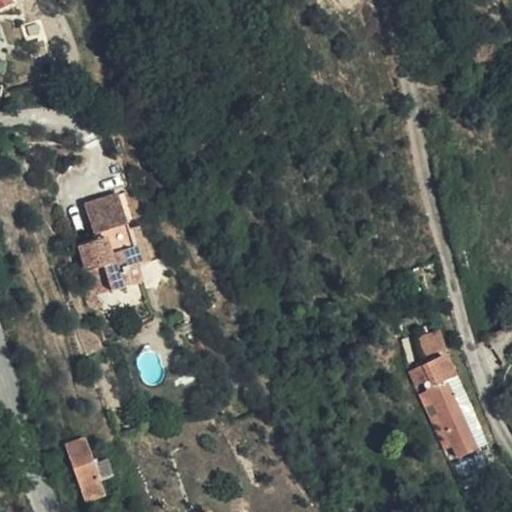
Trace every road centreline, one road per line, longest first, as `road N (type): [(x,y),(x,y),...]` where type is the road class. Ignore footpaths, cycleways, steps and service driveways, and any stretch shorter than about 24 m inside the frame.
road 1 (residential): [(511,445),(439,239),(387,0)]
road 2 (tertiary): [(0,369),(52,511)]
